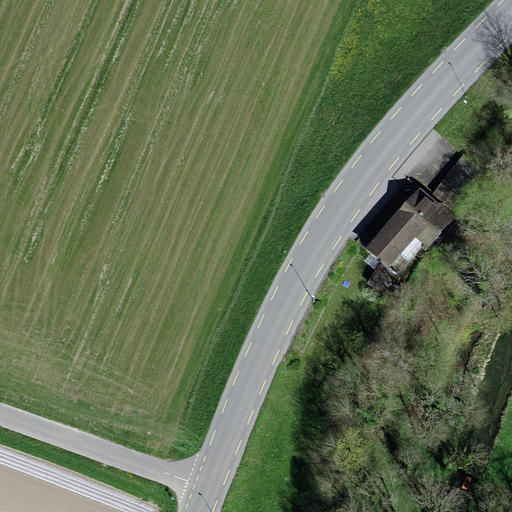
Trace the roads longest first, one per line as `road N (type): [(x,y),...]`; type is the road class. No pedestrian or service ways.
road 1 (primary): [(208,488),(259,356),(323,233),(391,139),(511,11)]
road 2 (residential): [(208,488),(0,412)]
